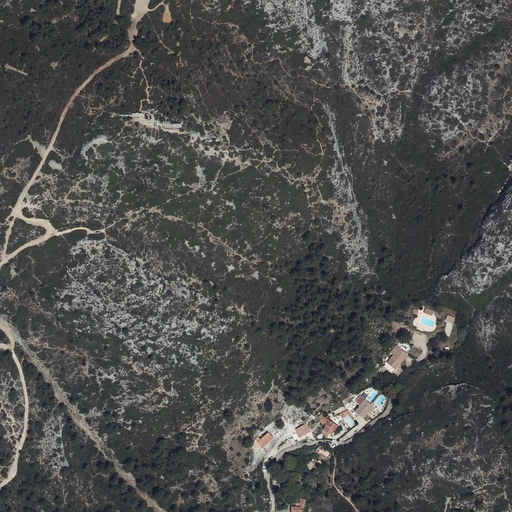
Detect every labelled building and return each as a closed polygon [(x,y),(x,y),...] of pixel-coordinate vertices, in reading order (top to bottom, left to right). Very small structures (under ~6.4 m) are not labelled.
[(434,311),(426,308),(424,313),(432,316),(434,311)] [(455,318),(448,315),(446,321),(453,323),(455,318)] [(402,321),(393,321),(393,332),(401,332),(402,321)] [(393,355),(387,363),(395,370),(408,355),(396,345),(391,352),(393,355)] [(379,404),(371,397),(362,408),(369,416),(379,404)] [(336,424),(339,426),(346,418),(338,411),(330,421),(336,424)] [(306,437),(305,435),(311,431),(306,424),(296,429),(298,435),(300,440),(306,437)] [(330,434),(333,430),(326,425),(323,430),(321,434),(323,435),(327,438),(330,434)] [(262,448),(273,438),(268,432),(261,440),(258,437),(255,439),(253,445),(252,448),(254,450),(260,445),(262,448)] [(274,439),(273,438),(262,448),(263,449),(274,439)] [(323,445),(321,445),(316,450),(320,453),(321,451),(327,456),(330,452),(329,450),(323,445)] [(325,459),(327,456),(321,451),(320,453),(316,450),(315,452),(325,459)] [(301,511),(301,507),(304,507),(305,500),(300,498),(300,504),(296,504),(296,507),(291,507),(291,511),(301,511)]
